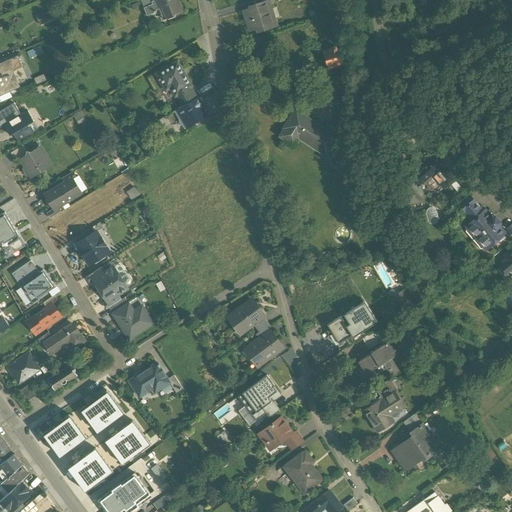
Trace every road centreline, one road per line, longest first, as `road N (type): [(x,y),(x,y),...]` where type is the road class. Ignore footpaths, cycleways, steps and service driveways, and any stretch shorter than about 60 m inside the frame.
road 1 (residential): [(205,0),(234,151),(273,267)]
road 2 (residential): [(273,267),(315,412),(376,511)]
road 3 (residential): [(511,213),(403,100),(378,48),(373,0)]
road 4 (residential): [(116,366),(0,165)]
road 5 (residential): [(116,366),(273,267)]
